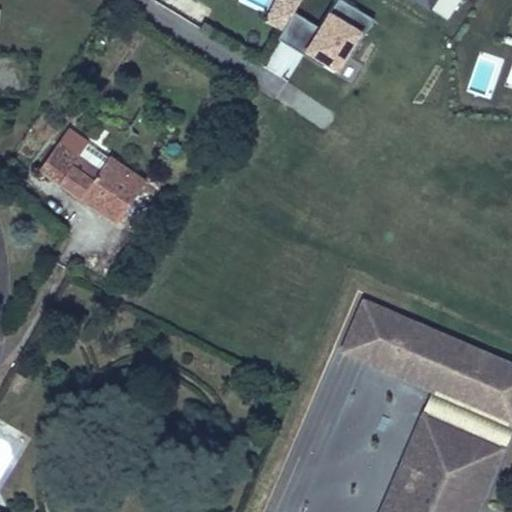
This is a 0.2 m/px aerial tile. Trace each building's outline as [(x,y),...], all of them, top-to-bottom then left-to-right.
[(240,0),(239,2),(264,12),(268,0),(240,0)] [(272,0),(264,19),(284,28),(296,0),(272,0)] [(345,0),(332,0),(317,26),(293,11),(277,36),(336,72),(371,16),(345,0)] [(290,79),(300,50),(275,42),(266,72),(290,79)] [(97,158),(101,151),(68,130),(57,145),(98,170),(104,162),(97,158)] [(145,179),(101,151),(97,158),(104,162),(98,170),(57,145),(40,169),(118,220),(145,179)] [(375,366),(394,320),(361,306),(342,354),(375,366)] [(511,365),(394,320),(375,366),(511,420),(511,365)] [(22,390),(32,374),(24,369),(15,383),(22,390)] [(425,410),(414,434),(465,454),(489,463),(499,442),(425,410)] [(441,511),(465,454),(414,434),(379,511),(441,511)] [(0,485),(15,441),(0,435),(0,485)] [(441,511),(467,511),(489,463),(465,454),(441,511)]
